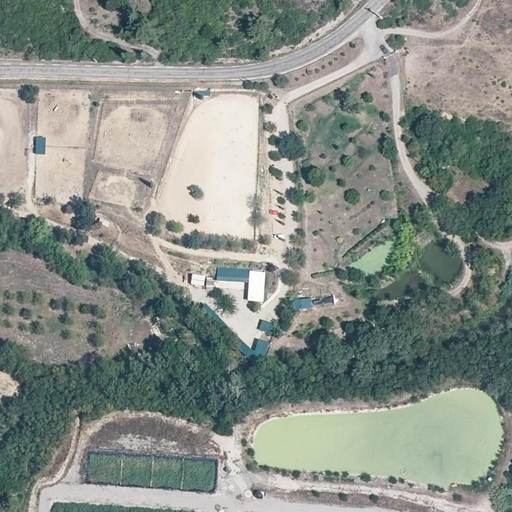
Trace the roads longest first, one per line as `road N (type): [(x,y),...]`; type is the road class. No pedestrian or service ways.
road 1 (tertiary): [(376,0),(329,43),(273,68),(0,70)]
road 2 (track): [(358,18),(397,59),(402,156),(443,230),(461,244),(470,267),(457,291)]
road 3 (track): [(157,73),(155,51),(90,29),(74,0)]
